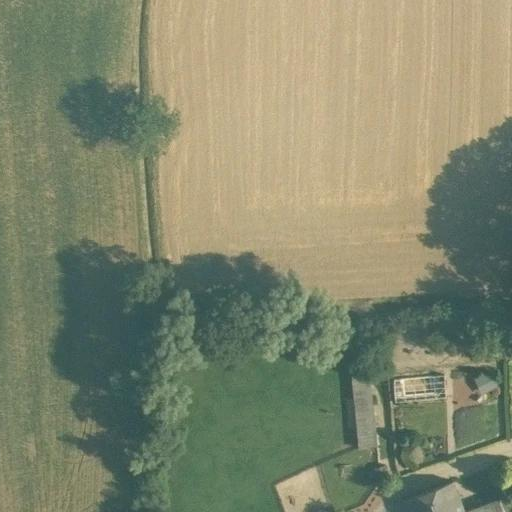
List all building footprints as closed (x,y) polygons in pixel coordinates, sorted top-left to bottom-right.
[(478,376),(485,390),(499,384),(493,369),(478,376)] [(372,374),(355,375),(360,433),(377,432),(372,374)] [(451,378),(400,382),(401,404),(452,400),(451,378)] [(465,511),(456,484),(404,501),(407,511),(465,511)] [(504,511),(502,503),(474,511),(504,511)]
